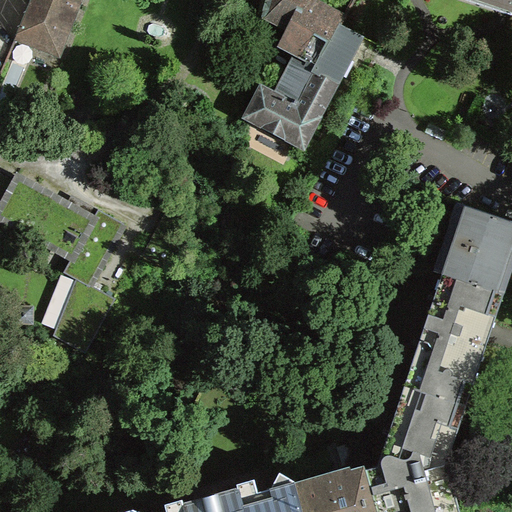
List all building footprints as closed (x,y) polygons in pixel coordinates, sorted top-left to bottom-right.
[(54,53),(74,0),(30,0),(14,37),(16,38),(24,41),(54,53)] [(332,91),(359,39),(348,33),(337,28),(341,19),(305,0),(263,0),(259,16),(286,30),(277,48),(301,61),(298,66),(292,62),(274,96),(257,87),(240,118),(301,150),(332,91)] [(351,0),(341,19),(337,28),(348,33),(365,0),(351,0)] [(511,0),(454,0),(508,18),(511,8),(511,0)] [(0,182),(0,205),(1,206),(0,208),(0,221),(70,260),(91,221),(77,214),(81,207),(70,201),(67,208),(50,199),(16,180),(11,189),(0,182)] [(508,276),(511,262),(511,225),(464,209),(457,228),(451,226),(441,254),(448,256),(441,275),(501,296),(508,276)] [(70,260),(61,275),(74,282),(51,338),(83,356),(113,301),(88,288),(122,226),(105,217),(96,212),(91,221),(70,260)] [(440,275),(402,386),(464,407),(471,386),(501,296),(441,275),(440,275)] [(457,511),(445,465),(464,407),(402,386),(375,468),(363,470),(374,511),(457,511)] [(374,511),(363,470),(293,490),(299,511),(374,511)] [(269,489),(238,498),(236,491),(181,506),(182,511),(299,511),(293,490),(291,481),(277,474),(269,489)]
